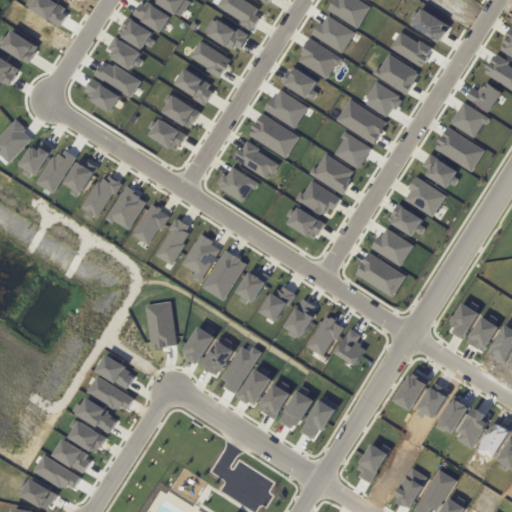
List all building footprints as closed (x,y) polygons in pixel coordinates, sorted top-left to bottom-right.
[(412,28),(441,42),(450,24),(421,11),(412,28)] [(308,99),(318,83),(292,67),(282,83),(308,99)] [(192,128),(200,110),(172,98),(165,116),(192,128)] [(299,138),(262,115),(249,136),(286,159),(299,138)] [(151,137),(176,152),(186,136),(161,120),(151,137)] [(436,149),(471,172),(484,152),(449,130),(436,149)] [(311,176),(342,195),(355,174),(325,155),(311,176)] [(421,173),(453,188),(460,171),(428,157),(421,173)] [(146,199),(123,189),(109,220),(131,231),(146,199)] [(413,237),(424,222),(400,205),(389,220),(413,237)] [(289,224),(314,240),(324,225),(300,209),(289,224)] [(406,277),(368,254),(356,275),(393,298),(406,277)] [(255,303),(269,276),(252,268),(239,295),(255,303)] [(300,337),(318,309),(303,300),(286,328),(300,337)]
